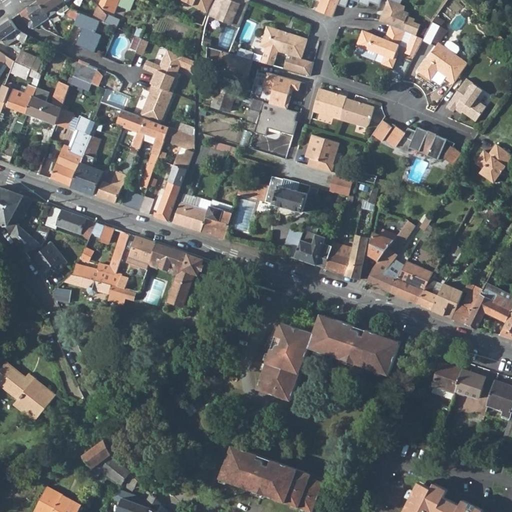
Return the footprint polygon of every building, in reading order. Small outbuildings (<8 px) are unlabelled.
[(32,24),(34,28),(49,18),(47,13),(38,0),(21,12),(30,26),(32,24)] [(76,20),(80,12),(69,7),(67,3),(64,0),(38,0),(47,13),(55,7),(58,12),(62,15),(66,12),(67,16),(76,20)] [(107,0),(104,9),(114,14),(117,6),(130,11),(134,0),(107,0)] [(180,0),(207,13),(212,0),(180,0)] [(249,0),(215,0),(210,10),(209,15),(211,16),(214,14),(224,18),(225,21),(239,27),(249,0)] [(331,16),(333,17),(339,0),(321,0),(318,11),(331,16)] [(389,0),(380,21),(391,26),(406,32),(412,35),(417,36),(421,26),(414,23),(416,20),(408,17),(410,14),(405,12),(405,9),(401,5),(389,0)] [(49,18),(58,12),(55,7),(47,13),(49,18)] [(101,21),(105,22),(107,15),(100,7),(95,18),(101,21)] [(95,18),(80,12),(76,20),(74,24),(86,29),(84,33),(82,32),(76,45),(94,53),(102,37),(95,33),(101,21),(95,18)] [(107,15),(105,22),(117,27),(122,29),(125,21),(107,15)] [(0,40),(0,41),(2,40),(13,33),(17,39),(22,41),(23,37),(27,39),(28,35),(18,29),(11,19),(0,26),(0,40)] [(424,40),(424,41),(432,45),(440,28),(432,24),(424,40)] [(383,64),(392,68),(395,62),(399,54),(396,53),(397,51),(406,32),(391,26),(386,40),(364,30),(357,46),(369,51),(370,48),(387,55),(385,59),(383,64)] [(301,59),(307,40),(288,34),(287,36),(284,35),(284,32),(278,31),(267,27),(261,46),(291,56),(290,60),(287,59),(284,68),(310,76),(314,63),(301,59)] [(7,46),(17,39),(13,33),(2,40),(7,46)] [(405,53),(415,58),(424,41),(424,40),(417,36),(412,35),(405,53)] [(143,55),(149,41),(142,38),(137,52),(143,55)] [(445,47),(456,55),(459,50),(459,47),(451,41),(448,42),(445,47)] [(456,81),(468,64),(456,55),(445,47),(439,43),(419,71),(431,79),(438,69),(439,67),(443,70),(441,72),(448,77),(447,79),(454,84),(456,81)] [(208,47),(206,74),(216,77),(218,71),(239,76),(238,79),(247,82),(250,70),(249,70),(250,67),(251,68),(253,60),(208,47)] [(154,73),(150,83),(153,84),(173,92),(181,74),(177,73),(180,66),(197,73),(197,62),(167,49),(160,66),(147,60),(144,69),(154,73)] [(0,69),(4,64),(12,70),(15,62),(0,51),(0,69)] [(19,63),(32,69),(36,60),(20,52),(16,61),(19,63)] [(74,76),(91,83),(97,70),(88,66),(89,64),(80,60),(79,62),(74,76)] [(27,79),(29,75),(32,69),(19,63),(14,74),(27,79)] [(42,74),(32,69),(29,75),(40,80),(42,74)] [(299,90),(302,82),(268,72),(264,88),(274,91),(269,104),(288,109),(291,96),(289,96),(291,88),(299,90)] [(467,78),(447,106),(454,111),(455,109),(456,107),(463,112),(476,122),(486,107),(476,100),(483,90),(467,78)] [(28,114),(55,125),(70,86),(60,82),(54,100),(55,100),(52,105),(34,96),(28,114)] [(151,92),(141,116),(146,118),(161,123),(174,93),(173,92),(153,84),(150,91),(151,92)] [(9,87),(6,85),(4,85),(0,95),(0,101),(5,103),(11,87),(9,87)] [(9,106),(28,114),(34,96),(36,89),(28,86),(26,93),(15,89),(9,106)] [(230,111),(233,101),(236,91),(219,87),(213,106),(230,111)] [(321,88),(314,111),(340,119),(347,99),(348,97),(321,88)] [(242,93),(236,91),(233,101),(239,103),(242,93)] [(340,119),(366,128),(369,126),(375,107),(347,99),(340,119)] [(257,123),(264,103),(254,100),(247,120),(257,123)] [(102,101),(96,114),(102,117),(117,122),(123,109),(102,101)] [(257,123),(255,132),(266,135),(268,128),(269,127),(273,128),(272,129),(293,135),(297,122),(295,121),(298,112),(288,109),(269,104),(264,102),(264,103),(257,123)] [(74,113),(62,109),(55,125),(68,130),(74,113)] [(117,122),(124,125),(133,128),(139,131),(134,143),(131,142),(130,146),(139,149),(145,133),(141,131),(146,118),(141,116),(123,109),(117,122)] [(96,114),(93,121),(99,123),(102,117),(96,114)] [(72,187),(93,136),(86,133),(91,120),(80,115),(75,129),(78,130),(70,147),(64,144),(51,179),(72,187)] [(141,131),(145,133),(158,137),(148,162),(150,162),(141,186),(148,188),(158,159),(159,156),(165,140),(170,127),(161,123),(146,118),(141,131)] [(86,133),(93,136),(94,135),(99,123),(93,121),(91,120),(86,133)] [(430,130),(419,126),(417,130),(409,126),(406,131),(394,124),(392,126),(383,120),(372,134),(382,140),(384,138),(396,145),(403,135),(413,140),(410,146),(439,159),(443,151),(447,154),(444,157),(454,165),(463,153),(453,146),(456,143),(448,139),(438,134),(437,135),(429,131),(430,130)] [(131,133),(133,128),(124,125),(122,129),(131,133)] [(195,136),(170,127),(165,140),(188,149),(186,156),(179,154),(175,165),(188,170),(195,148),(195,136)] [(309,165),(332,172),(335,164),(333,164),(340,143),(313,134),(310,144),(311,144),(307,157),(311,158),(309,165)] [(101,139),(94,135),(93,136),(72,187),(95,195),(104,172),(91,167),(101,139)] [(3,153),(12,157),(16,146),(7,142),(3,153)] [(202,167),(208,152),(210,148),(202,145),(195,164),(202,167)] [(480,174),(494,184),(511,158),(511,156),(503,149),(502,150),(496,145),(491,152),(495,155),(493,158),(489,155),(484,151),(475,164),(483,169),(480,174)] [(226,153),(210,148),(208,152),(224,158),(226,153)] [(98,196),(116,203),(122,188),(130,175),(136,156),(130,153),(123,173),(126,174),(125,176),(116,172),(112,182),(105,179),(98,196)] [(169,222),(188,170),(175,165),(157,213),(154,212),(153,216),(169,222)] [(358,179),(375,183),(377,179),(378,176),(360,172),(358,179)] [(300,183),(273,176),(270,187),(266,201),(310,215),(320,188),(311,186),(309,194),(298,191),(300,183)] [(354,182),(334,176),(330,191),(349,196),(354,182)] [(390,182),(377,179),(375,183),(388,187),(390,182)] [(258,200),(266,201),(270,187),(262,185),(258,200)] [(0,201),(20,220),(31,198),(0,186),(0,201)] [(238,195),(248,197),(250,191),(240,189),(238,195)] [(139,211),(145,197),(128,190),(123,205),(139,211)] [(139,211),(148,214),(154,199),(145,196),(145,197),(139,211)] [(0,220),(12,235),(17,225),(20,220),(0,201),(0,220)] [(181,202),(174,223),(201,232),(208,211),(181,202)] [(201,232),(224,239),(232,213),(210,205),(208,211),(201,232)] [(61,215),(57,225),(83,234),(84,232),(92,235),(92,233),(98,221),(63,209),(61,215)] [(56,213),(51,228),(56,230),(57,225),(61,215),(56,213)] [(398,224),(405,227),(409,221),(401,218),(398,224)] [(97,236),(100,238),(105,224),(98,221),(92,233),(96,234),(97,236)] [(39,229),(49,233),(51,228),(41,224),(39,229)] [(100,238),(100,239),(109,242),(114,227),(105,224),(100,238)] [(43,247),(17,225),(12,235),(26,253),(40,247),(43,247)] [(374,233),(370,255),(378,260),(389,247),(398,236),(383,229),(380,236),(374,233)] [(111,284),(118,286),(121,275),(122,274),(117,272),(130,233),(122,230),(111,266),(100,263),(98,270),(77,265),(75,274),(82,276),(99,281),(111,284)] [(295,257),(325,268),(331,250),(323,247),(326,237),(317,234),(313,244),(301,239),(295,257)] [(352,256),(335,251),(336,246),(339,247),(342,237),(337,234),(331,250),(325,268),(324,269),(361,279),(367,249),(369,238),(364,237),(364,239),(356,238),(352,256)] [(152,258),(158,242),(138,235),(129,262),(149,269),(150,263),(152,258)] [(42,250),(40,247),(26,253),(45,275),(50,276),(68,262),(52,242),(42,250)] [(203,258),(158,242),(152,258),(180,267),(169,300),(183,305),(195,272),(198,274),(203,258)] [(367,282),(391,292),(397,277),(384,272),(398,254),(389,247),(378,260),(373,268),(367,282)] [(391,292),(419,304),(426,289),(432,279),(435,273),(407,261),(397,277),(391,292)] [(468,283),(471,285),(481,268),(477,266),(468,283)] [(485,312),(507,323),(511,313),(511,295),(493,286),(499,274),(492,271),(488,278),(478,298),(467,323),(477,328),(485,312)] [(75,274),(74,274),(65,281),(80,285),(82,276),(75,274)] [(121,275),(118,286),(125,288),(128,278),(121,275)] [(99,281),(82,276),(80,285),(87,287),(87,290),(88,293),(93,294),(96,292),(97,290),(99,281)] [(419,304),(432,310),(439,295),(431,292),(437,281),(432,279),(426,289),(419,304)] [(97,290),(109,293),(110,291),(111,284),(99,281),(97,290)] [(109,293),(127,298),(129,289),(125,288),(118,286),(111,284),(110,291),(109,293)] [(432,310),(452,319),(458,304),(463,292),(444,284),(439,295),(432,310)] [(57,288),(53,292),(57,300),(70,302),(72,290),(57,288)] [(462,306),(458,304),(452,319),(466,325),(467,323),(478,298),(468,292),(462,306)] [(79,311),(61,308),(65,317),(97,322),(99,315),(79,312),(79,311)] [(259,388),(292,399),(310,346),(389,374),(390,372),(402,341),(321,313),(315,333),(282,321),(259,388)] [(500,336),(511,339),(511,313),(507,323),(502,332),(500,336)] [(434,385),(455,392),(456,390),(463,369),(442,361),(434,385)] [(14,406),(36,423),(56,397),(35,380),(32,384),(7,363),(0,371),(0,385),(19,400),(14,406)] [(463,369),(456,390),(479,397),(486,376),(463,369)] [(509,419),(511,419),(511,384),(496,380),(495,379),(487,404),(488,404),(511,412),(509,419)] [(77,448),(93,468),(112,453),(111,453),(100,430),(77,448)] [(221,478),(314,511),(325,478),(234,445),(221,478)] [(93,468),(99,475),(101,471),(102,471),(112,453),(93,468)] [(108,475),(122,484),(125,479),(130,472),(112,453),(102,471),(108,475)] [(104,482),(108,475),(102,471),(98,479),(104,482)] [(130,472),(125,479),(136,487),(138,480),(130,472)] [(481,511),(483,510),(462,499),(459,505),(444,497),(448,490),(434,482),(430,490),(419,485),(405,511),(481,511)] [(33,511),(80,511),(84,506),(47,487),(33,511)] [(149,511),(169,511),(151,492),(145,505),(151,508),(149,511)] [(119,506),(121,507),(118,511),(149,511),(151,508),(145,505),(117,494),(115,499),(120,501),(118,502),(117,504),(119,506)]
